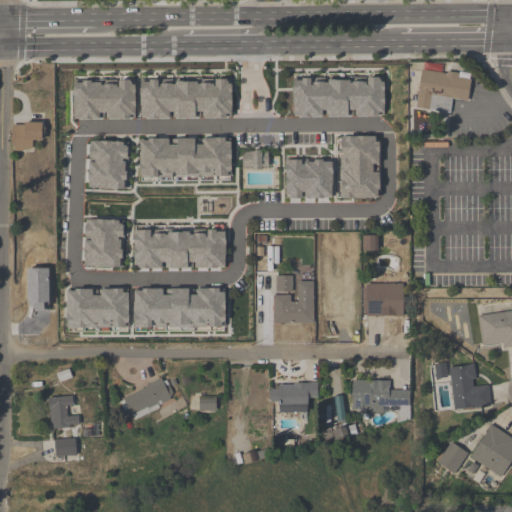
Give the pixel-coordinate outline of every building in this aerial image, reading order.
[(415,109),(450,114),(452,101),(468,103),(472,75),(443,71),(444,65),(422,62),(415,109)] [(43,122),(13,122),(13,151),(33,151),(33,141),(43,141),(43,122)] [(313,324),(313,296),(291,296),(291,278),(276,278),(276,294),(274,294),(274,324),(313,324)] [(403,318),(402,286),(365,286),(365,319),(403,318)] [(511,312),(478,317),(483,351),(511,346),(511,312)] [(453,410),(488,407),(486,386),(477,387),(476,365),(450,367),(453,410)] [(120,402),(132,423),(173,398),(160,378),(120,402)] [(389,381),(352,381),(351,412),(410,413),(410,391),(389,391),(389,381)] [(308,413),(308,402),(317,402),(317,384),(270,384),(270,403),(279,403),(279,413),(308,413)] [(51,430),(79,427),(78,417),(68,418),(66,406),(74,405),(73,396),(47,398),(51,430)] [(199,411),(216,411),(216,397),(199,397),(199,411)] [(469,459),(502,479),(511,462),(511,437),(490,424),(469,459)] [(77,457),(77,440),(55,440),(55,457),(77,457)] [(437,463),(452,475),(469,456),(453,443),(437,463)]
